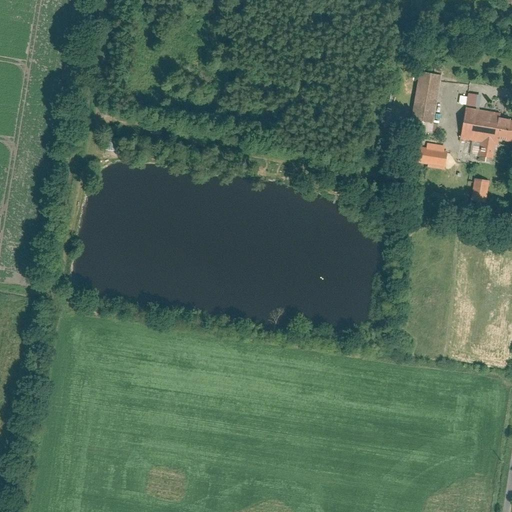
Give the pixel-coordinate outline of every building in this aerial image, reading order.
[(434,123),(442,74),(430,73),(428,88),(420,87),(414,124),(423,125),(423,131),(436,133),(438,123),(434,123)] [(461,95),(460,104),(479,106),(480,94),(468,93),(468,96),(461,95)] [(498,146),(499,142),(511,144),(511,121),(499,119),(500,114),(466,107),(460,140),(479,144),(477,157),(493,160),(496,145),(498,146)] [(120,150),(121,138),(112,137),(111,149),(120,150)] [(412,161),(441,167),(444,152),(414,147),(412,161)] [(472,179),(468,201),(485,204),(489,182),(472,179)]
